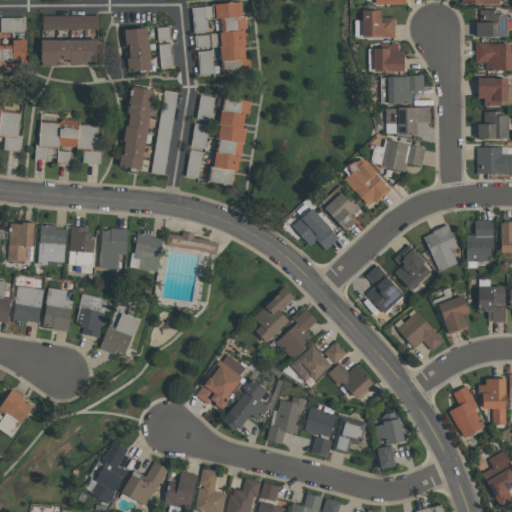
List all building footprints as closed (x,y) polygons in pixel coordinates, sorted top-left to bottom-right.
[(192,7),(205,6),(205,5),(214,4),(241,1),(243,16),(245,15),(246,29),(247,29),(249,44),(247,44),(249,70),(226,72),(225,60),(224,60),(223,46),(224,46),(223,31),(224,31),(223,17),(208,19),(209,31),(194,32),(192,7)] [(479,36),(479,22),(480,22),(479,9),(505,9),(505,13),(509,13),(509,36),(479,36)] [(396,37),(390,37),(390,36),(366,36),(366,35),(356,35),(356,19),(365,19),(365,10),(384,10),(384,17),(396,17),(396,37)] [(44,29),(43,15),(100,15),(100,29),(44,29)] [(2,32),(2,17),(25,17),(25,32),(2,32)] [(159,41),(158,27),(171,26),(172,39),(159,41)] [(154,68),(131,71),(130,58),(126,59),(125,48),(123,48),(121,29),(149,27),(151,42),(152,41),(154,57),(153,58),(154,68)] [(196,47),(195,35),(209,34),(211,46),(196,47)] [(44,39),(100,38),(100,60),(88,60),(88,63),(73,63),(73,59),(60,59),(60,65),(44,65),(44,39)] [(0,40),(2,40),(2,45),(15,45),(15,39),(29,39),(29,64),(14,65),(14,69),(0,70),(0,40)] [(511,43),(511,69),(486,70),(486,61),(476,62),(475,42),(489,42),(489,44),(511,43)] [(159,44),(172,43),(175,66),(162,67),(159,44)] [(407,50),(407,71),(390,71),(390,70),(378,70),(377,48),(383,48),(383,43),(399,43),(399,50),(407,50)] [(200,74),(198,51),(213,50),(215,72),(200,74)] [(424,89),(412,89),(413,101),(410,101),(410,103),(391,103),(391,102),(383,102),(382,77),(390,77),(390,76),(406,76),(406,75),(424,75),(424,89)] [(510,77),(510,86),(511,85),(511,105),(486,105),(486,98),(480,98),(480,96),(478,96),(478,79),(481,79),(481,77),(510,77)] [(156,89),(144,169),(139,168),(139,171),(131,170),(131,168),(122,167),(124,153),(125,154),(127,142),(120,141),(122,124),(130,125),(132,112),(124,111),(127,97),(132,98),(132,97),(133,97),(133,95),(133,89),(134,89),(135,86),(156,89)] [(178,92),(165,174),(151,172),(165,90),(178,92)] [(212,120),(197,117),(201,94),(216,97),(212,120)] [(211,181),(213,166),(216,166),(218,151),(219,151),(221,138),(220,138),(223,123),(222,123),(224,109),(227,96),(252,100),(250,111),(248,111),(246,127),(248,128),(246,143),(243,143),(241,155),(243,156),(241,171),(238,170),(235,185),(211,181)] [(22,112),(19,135),(22,135),(21,151),(4,149),(5,137),(0,136),(0,106),(4,107),(4,110),(22,112)] [(386,108),(401,108),(401,107),(431,106),(431,121),(419,122),(420,133),(401,133),(401,123),(387,123),(386,108)] [(510,115),(510,137),(480,138),(480,123),(484,123),(484,111),(503,111),(503,115),(510,115)] [(100,124),(98,149),(102,149),(101,163),(84,162),(85,150),(78,149),(78,146),(60,145),(60,149),(50,148),(49,159),(36,158),(37,144),(41,145),(42,120),(61,121),(61,118),(80,120),(80,122),(100,124)] [(191,146),(195,122),(210,125),(206,148),(191,146)] [(426,148),(422,165),(408,162),(406,170),(382,165),(373,163),(371,160),(374,148),(376,145),(384,146),(386,139),(426,148)] [(511,172),(478,173),(477,147),(511,146),(511,172)] [(186,175),(191,149),(204,151),(199,178),(186,175)] [(59,150),(73,151),(72,164),(59,164),(59,150)] [(391,189),(377,203),(374,200),(369,205),(345,179),(349,175),(344,169),(350,164),(351,165),(354,162),(358,161),(362,160),(363,160),(365,160),(366,161),(368,159),(379,171),(377,173),(391,189)] [(322,202),(342,183),(362,206),(353,214),(359,220),(348,230),(322,202)] [(318,239),(311,245),(293,225),(303,216),(297,211),(307,202),(313,209),(315,208),(333,227),(332,228),(340,237),(327,249),(318,239)] [(466,234),(476,234),(476,220),(494,220),(495,260),(467,261),(466,234)] [(38,246),(27,245),(26,262),(8,260),(9,243),(11,243),(13,223),(27,224),(27,221),(40,222),(38,246)] [(511,221),(499,222),(498,257),(511,257),(511,252),(511,221)] [(39,264),(42,223),(58,225),(57,228),(67,229),(64,262),(48,261),(48,265),(39,264)] [(458,246),(451,249),(457,263),(439,271),(423,237),(434,232),(434,231),(449,224),(458,246)] [(69,264),(71,225),(89,226),(89,232),(94,233),(91,266),(69,264)] [(127,228),(126,254),(118,254),(117,268),(99,267),(99,250),(101,250),(102,229),(112,229),(112,228),(127,228)] [(134,258),(137,231),(153,233),(152,237),(164,238),(159,271),(139,269),(140,259),(134,258)] [(201,249),(167,245),(168,233),(183,235),(183,231),(195,233),(194,237),(203,238),(219,243),(216,254),(201,249)] [(396,271),(401,266),(394,259),(410,244),(414,249),(415,248),(427,261),(425,263),(432,271),(412,290),(396,271)] [(366,275),(378,265),(388,276),(389,275),(405,293),(385,312),(367,293),(374,287),(374,283),(366,275)] [(11,297),(7,322),(0,320),(0,280),(6,281),(4,295),(11,297)] [(13,321),(18,286),(44,289),(40,322),(28,320),(27,323),(13,321)] [(264,325),(255,316),(266,306),(267,307),(273,301),(271,299),(285,286),(295,296),(289,302),(290,303),(285,307),(282,309),(291,319),(268,342),(257,331),(264,325)] [(506,286),(507,322),(493,322),(493,318),(489,318),(489,311),(480,311),(480,286),(506,286)] [(66,299),(73,300),(69,331),(53,329),(53,326),(44,325),(49,287),(67,290),(66,299)] [(99,337),(83,333),(84,327),(81,326),(82,322),(77,321),(80,308),(78,307),(81,293),(102,297),(99,312),(104,313),(99,337)] [(440,304),(465,294),(472,312),(466,314),(470,326),(449,334),(447,329),(449,328),(440,304)] [(294,360),(276,341),(297,322),(295,320),(307,308),(318,320),(307,330),(313,336),(305,344),(308,347),(294,360)] [(397,328),(417,311),(444,341),(433,351),(423,340),(415,348),(397,328)] [(100,348),(110,325),(116,327),(122,313),(139,320),(125,356),(117,353),(116,354),(100,348)] [(335,363),(324,352),(336,341),(347,352),(335,363)] [(314,380),(311,376),(306,381),(291,365),(313,345),(331,365),(314,380)] [(246,367),(240,375),(243,377),(241,379),(243,381),(230,398),(232,400),(226,408),(223,407),(218,404),(218,401),(213,398),(208,404),(197,394),(203,386),(200,384),(220,360),(222,362),(228,354),(246,367)] [(357,364),(375,383),(372,386),(373,387),(360,400),(342,381),(338,385),(328,373),(340,362),(348,372),(357,364)] [(253,414),(242,429),(240,427),(238,430),(225,420),(237,403),(238,404),(248,391),(246,390),(255,377),(270,389),(262,400),(269,406),(259,419),(253,414)] [(493,424),(493,409),(486,409),(486,402),(479,402),(479,384),(487,384),(487,379),(509,378),(509,395),(510,395),(510,408),(506,408),(506,424),(493,424)] [(454,393),(468,386),(478,407),(475,409),(485,427),(464,438),(450,411),(461,406),(454,393)] [(0,409),(0,407),(14,389),(25,397),(24,399),(34,407),(12,436),(0,427),(0,421),(6,415),(0,409)] [(283,444),(267,441),(274,410),(278,411),(280,399),(292,401),(293,396),(306,398),(305,407),(303,406),(298,433),(286,431),(283,444)] [(337,414),(331,437),(316,433),(316,434),(308,431),(305,430),(311,407),(323,411),(325,406),(336,409),(335,414),(337,414)] [(378,443),(374,426),(384,424),(383,417),(386,414),(396,412),(398,413),(399,419),(402,418),(407,440),(389,444),(388,440),(378,443)] [(332,450),(341,415),(366,422),(360,445),(351,442),(348,454),(332,450)] [(331,440),(327,455),(312,451),(316,436),(331,440)] [(127,471),(124,476),(126,478),(117,492),(115,491),(108,503),(93,493),(94,492),(86,487),(93,477),(90,475),(100,460),(102,461),(115,441),(128,449),(118,465),(127,471)] [(380,448),(394,445),(398,466),(384,469),(380,448)] [(511,496),(511,502),(502,508),(482,473),(494,467),(489,459),(505,450),(511,462),(511,486),(511,487),(511,489),(511,491),(510,492),(511,496)] [(135,505),(134,504),(133,503),(132,502),(131,502),(129,502),(128,502),(127,502),(126,501),(125,501),(124,500),(123,500),(120,498),(134,473),(144,479),(155,460),(169,469),(155,493),(153,492),(145,505),(137,500),(135,505)] [(215,491),(227,493),(222,511),(200,511),(201,511),(195,509),(200,488),(204,488),(204,485),(200,485),(203,468),(219,471),(215,491)] [(165,505),(170,481),(176,482),(176,479),(180,480),(182,472),(199,475),(192,511),(165,505)] [(225,511),(230,494),(233,495),(234,488),(242,490),(245,477),(261,481),(257,497),(254,496),(249,511),(225,511)] [(264,482),(280,486),(276,501),(260,497),(264,482)] [(290,511),(293,502),(304,505),(308,492),(323,497),(319,511),(315,510),(314,511),(290,511)] [(322,511),(326,498),(332,499),(333,499),(336,500),(341,502),(338,511),(322,511)] [(285,511),(257,511),(260,501),(287,508),(285,511)]
